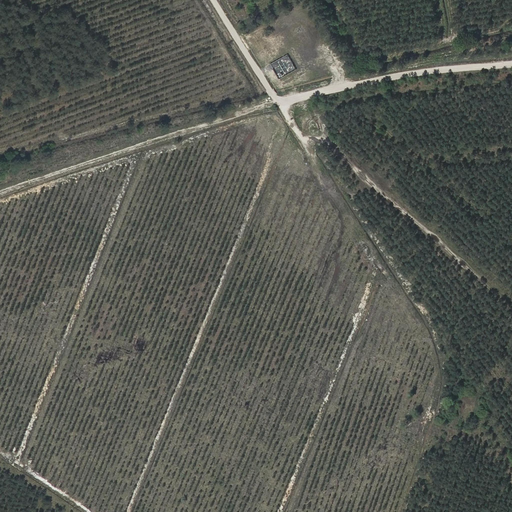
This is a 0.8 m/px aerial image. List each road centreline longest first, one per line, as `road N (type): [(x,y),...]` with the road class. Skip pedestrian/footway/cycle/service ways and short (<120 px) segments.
road 1 (track): [(287,116),(247,108),(0,190)]
road 2 (track): [(301,97),(321,129),(511,304)]
road 3 (track): [(511,65),(280,101)]
road 4 (track): [(213,0),(280,101)]
